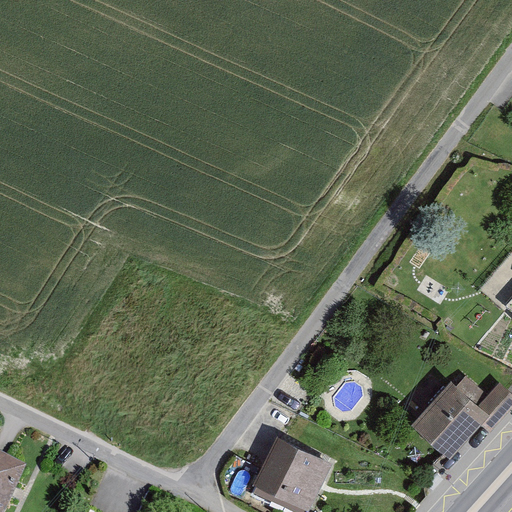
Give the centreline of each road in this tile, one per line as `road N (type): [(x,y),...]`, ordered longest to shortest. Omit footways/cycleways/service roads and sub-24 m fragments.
road 1 (residential): [(185,493),(511,53)]
road 2 (residential): [(0,404),(185,493)]
